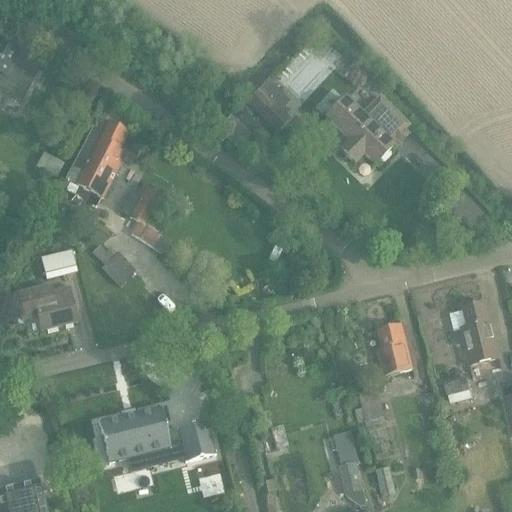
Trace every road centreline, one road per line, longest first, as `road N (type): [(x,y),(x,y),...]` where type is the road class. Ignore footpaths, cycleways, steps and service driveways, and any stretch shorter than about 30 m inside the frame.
road 1 (unclassified): [(381,286),(0,2)]
road 2 (unclassified): [(0,381),(381,286)]
road 3 (unclassified): [(381,286),(511,255)]
